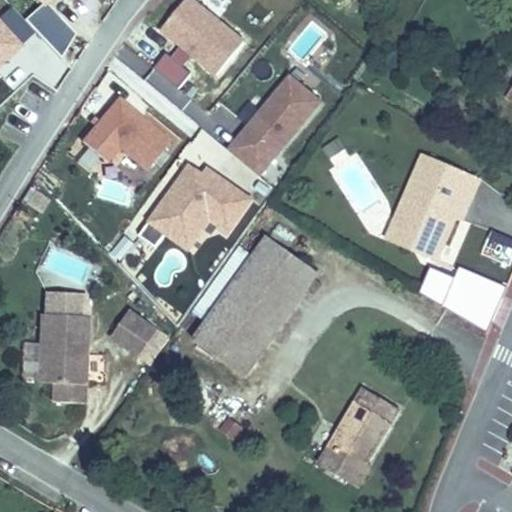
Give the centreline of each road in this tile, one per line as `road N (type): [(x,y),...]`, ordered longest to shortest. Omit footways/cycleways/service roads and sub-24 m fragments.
road 1 (residential): [(139,0),(0,224)]
road 2 (residential): [(511,337),(444,511)]
road 3 (residential): [(114,511),(0,443)]
